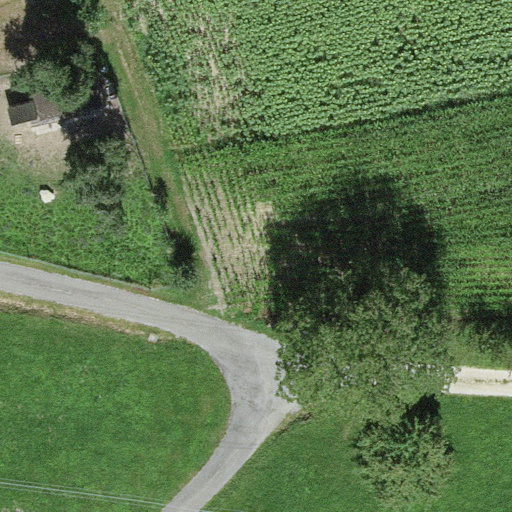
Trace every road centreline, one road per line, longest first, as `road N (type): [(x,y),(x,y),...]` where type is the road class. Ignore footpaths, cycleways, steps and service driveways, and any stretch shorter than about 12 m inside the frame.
road 1 (residential): [(0,289),(230,336),(258,372),(249,425),(220,479),(186,511)]
road 2 (track): [(258,372),(511,386)]
